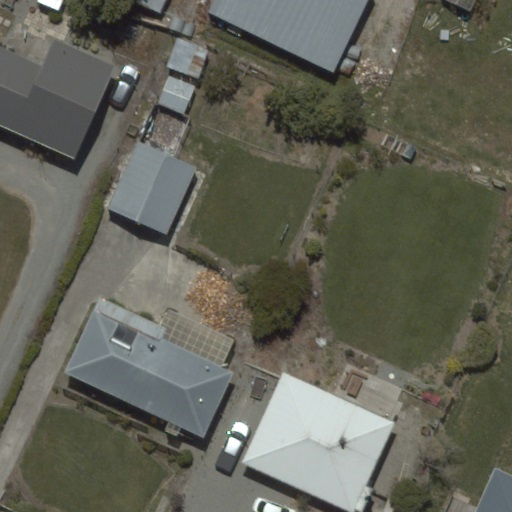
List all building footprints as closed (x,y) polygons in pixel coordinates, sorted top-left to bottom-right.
[(123,0),(161,16),(167,0),(123,0)] [(362,0),(209,0),(203,15),(328,73),(362,0)] [(117,71),(0,20),(0,125),(68,159),(117,71)] [(164,76),(154,98),(135,145),(128,142),(101,206),(171,236),(198,172),(174,162),(194,115),(183,110),(192,88),(164,76)] [(230,375),(91,303),(69,373),(202,433),(230,375)] [(136,415),(78,390),(66,416),(124,442),(136,415)] [(511,511),(511,478),(495,469),(474,511),(511,511)]
